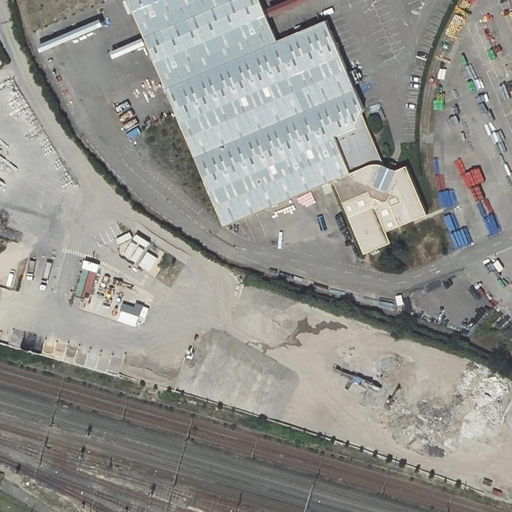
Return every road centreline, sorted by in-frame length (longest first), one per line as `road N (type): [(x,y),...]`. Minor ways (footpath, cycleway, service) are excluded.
road 1 (unknown): [(0,1),(117,254),(238,328)]
road 2 (unknown): [(351,0),(385,78),(398,79),(422,34)]
